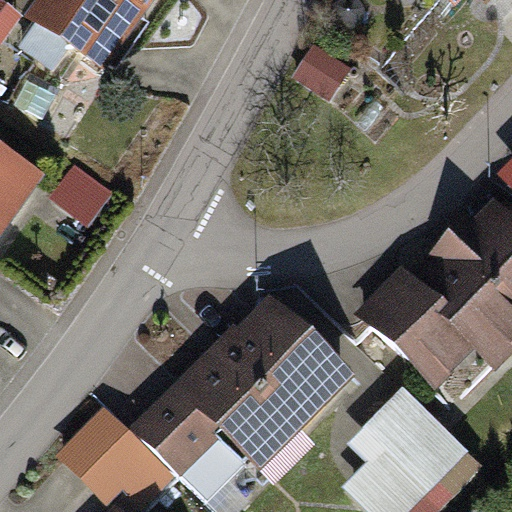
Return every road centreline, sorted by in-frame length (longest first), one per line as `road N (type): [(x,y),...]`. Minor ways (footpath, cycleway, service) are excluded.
road 1 (residential): [(194,195),(334,239),(511,70)]
road 2 (residential): [(194,195),(53,408),(0,465)]
road 3 (residential): [(291,0),(194,195)]
